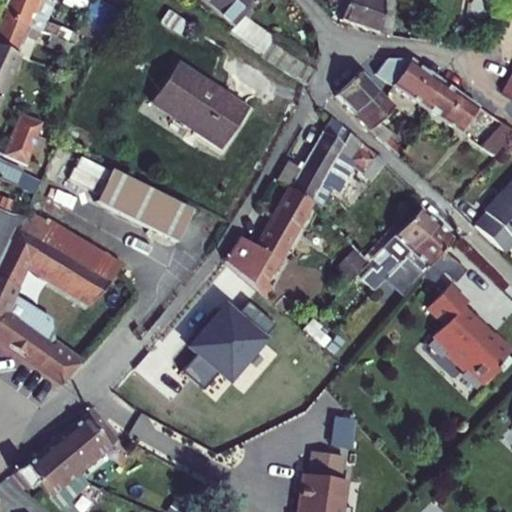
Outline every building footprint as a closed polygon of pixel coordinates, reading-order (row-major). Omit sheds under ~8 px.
[(0,0),(0,16),(38,33),(50,38),(53,30),(42,25),(50,5),(39,0),(0,0)] [(247,0),(195,0),(229,25),(247,0)] [(378,0),(340,0),(335,20),(373,34),(378,0)] [(389,0),(378,0),(373,34),(384,35),(389,0)] [(38,33),(0,16),(0,49),(15,56),(26,61),(38,33)] [(273,44),(250,28),(240,42),(275,67),(289,47),(277,39),(273,44)] [(0,49),(0,76),(5,79),(15,56),(0,49)] [(244,108),(174,62),(150,99),(220,145),(244,108)] [(386,63),(373,75),(423,110),(441,84),(410,64),(386,63)] [(355,116),(377,92),(360,75),(335,96),(355,116)] [(511,75),(502,94),(511,99),(511,75)] [(423,110),(433,117),(461,136),(479,109),(470,103),(441,84),(423,110)] [(394,110),(377,92),(355,116),(373,134),(386,119),(394,110)] [(490,117),(499,124),(511,132),(511,123),(494,111),(490,117)] [(400,131),(386,119),(373,134),(402,161),(410,149),(396,135),(400,131)] [(288,162),(277,181),(290,188),(310,200),(320,183),(337,192),(354,165),(363,172),(374,159),(331,120),(301,169),(288,162)] [(511,136),(511,132),(499,124),(480,148),(494,158),(511,136)] [(26,166),(37,133),(16,125),(4,156),(26,166)] [(110,168),(80,154),(65,186),(95,200),(110,168)] [(110,168),(95,200),(179,238),(193,205),(110,168)] [(491,245),(502,256),(511,245),(511,183),(481,216),(485,219),(475,230),(491,245)] [(257,290),(310,200),(290,188),(256,248),(240,239),(227,261),(257,290)] [(433,223),(416,208),(375,254),(393,270),(433,223)] [(0,257),(15,227),(19,217),(0,209),(0,257)] [(59,235),(25,216),(24,219),(19,217),(15,227),(109,282),(116,269),(59,235)] [(433,223),(393,270),(410,285),(449,237),(433,223)] [(109,282),(15,227),(0,257),(0,338),(61,382),(79,360),(55,342),(50,317),(9,298),(25,266),(89,304),(109,282)] [(355,246),(336,266),(352,280),(370,259),(355,246)] [(393,270),(375,254),(367,263),(385,279),(393,270)] [(464,302),(446,284),(425,307),(442,323),(430,335),(447,350),(444,353),(462,370),(464,367),(481,383),(497,367),(495,364),(504,354),(509,349),(492,332),(490,334),(460,306),(464,302)] [(150,324),(168,300),(157,292),(139,315),(143,319),(134,331),(139,335),(149,323),(150,324)] [(238,313),(225,302),(184,347),(195,356),(182,371),(203,388),(217,374),(229,384),(267,337),(265,336),(274,326),(247,302),(238,313)] [(320,346),(329,337),(317,326),(309,335),(320,346)] [(347,355),(334,342),(326,351),(339,364),(347,355)] [(504,354),(495,364),(497,367),(507,356),(504,354)] [(94,408),(55,441),(81,472),(97,459),(120,440),(119,439),(94,408)] [(163,411),(159,419),(184,434),(216,450),(225,453),(226,454),(229,445),(163,411)] [(353,422),(330,419),(326,446),(349,449),(353,422)] [(81,472),(55,441),(24,467),(37,482),(42,489),(47,493),(54,503),(60,511),(61,511),(79,511),(98,488),(90,483),(80,473),(81,472)] [(339,460),(307,456),(305,477),(299,476),(294,511),(338,511),(342,482),(337,481),(339,460)] [(20,469),(13,472),(27,490),(33,485),(37,482),(24,467),(20,469)]
